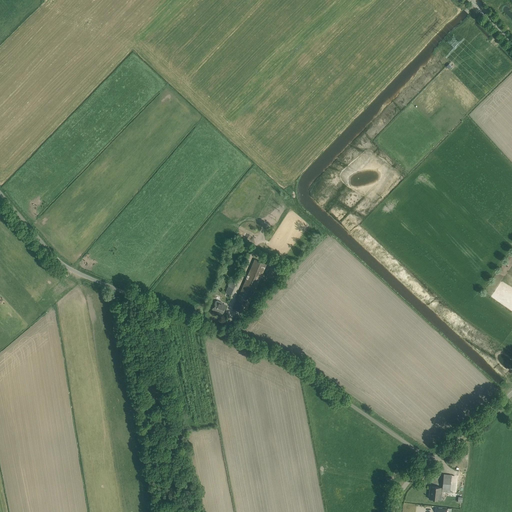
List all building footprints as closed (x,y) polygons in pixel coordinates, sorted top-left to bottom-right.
[(266,264),(255,259),(233,309),(245,314),(266,264)] [(230,282),(225,293),(231,295),(235,284),(230,282)] [(216,301),(212,309),(217,311),(219,312),(222,313),(226,306),(222,304),(222,303),(220,302),(219,303),(219,301),(217,301),(216,301)] [(493,447),(478,445),(476,461),(461,459),(460,470),(475,472),(475,468),(501,471),(501,476),(511,477),(511,435),(494,434),(493,447)] [(441,493),(441,491),(450,492),(452,475),(444,474),(442,488),(431,487),(431,491),(429,490),(429,499),(437,500),(438,493),(441,493)]
